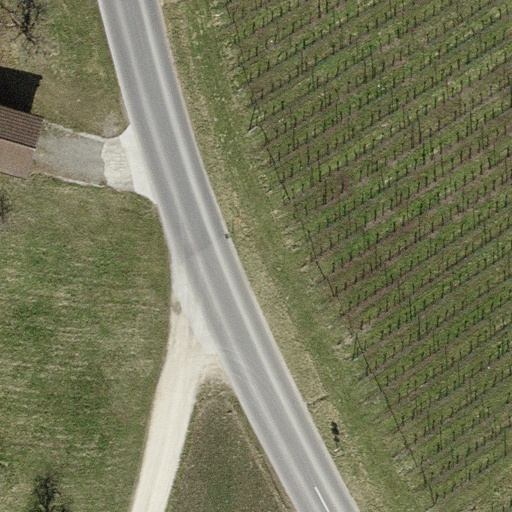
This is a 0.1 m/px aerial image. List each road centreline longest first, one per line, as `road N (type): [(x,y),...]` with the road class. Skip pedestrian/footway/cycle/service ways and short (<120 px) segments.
road 1 (tertiary): [(140,0),(215,267),(335,511)]
road 2 (track): [(215,267),(151,511)]
